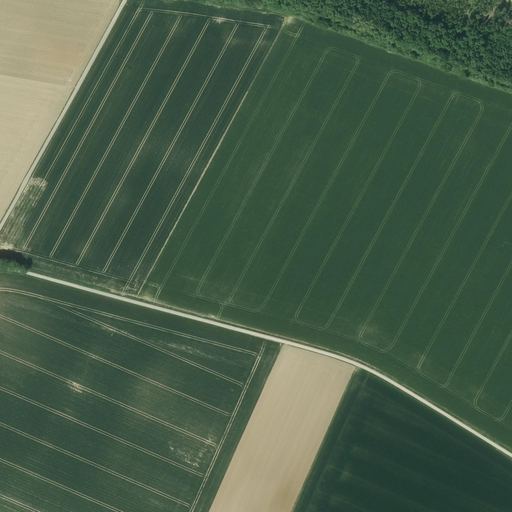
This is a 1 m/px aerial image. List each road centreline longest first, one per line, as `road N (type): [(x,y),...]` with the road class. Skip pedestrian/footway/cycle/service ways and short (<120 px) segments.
road 1 (track): [(511,455),(359,364),(0,266)]
road 2 (track): [(125,0),(0,228)]
